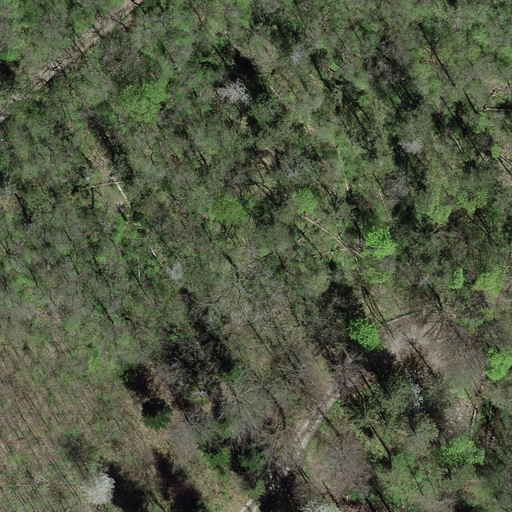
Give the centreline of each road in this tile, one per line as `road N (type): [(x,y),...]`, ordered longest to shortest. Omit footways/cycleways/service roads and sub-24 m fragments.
road 1 (track): [(511,279),(435,326),(301,448),(244,511)]
road 2 (track): [(161,0),(0,122)]
